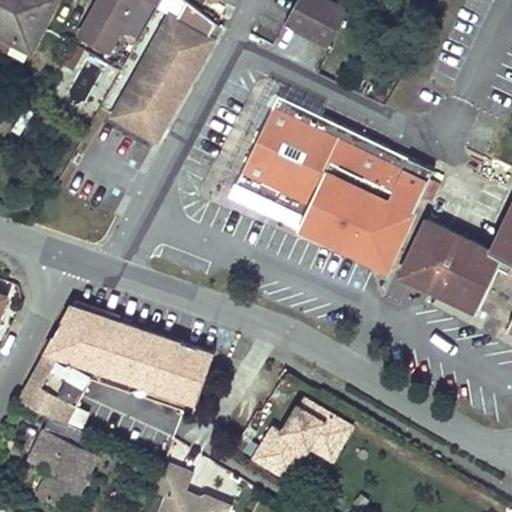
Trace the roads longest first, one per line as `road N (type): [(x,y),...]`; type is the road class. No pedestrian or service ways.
road 1 (residential): [(112,269),(228,45),(441,142)]
road 2 (residential): [(112,269),(274,321),(511,453)]
road 3 (residential): [(69,255),(0,391)]
